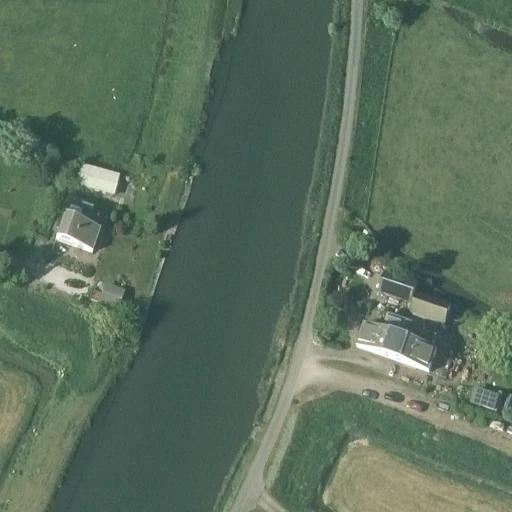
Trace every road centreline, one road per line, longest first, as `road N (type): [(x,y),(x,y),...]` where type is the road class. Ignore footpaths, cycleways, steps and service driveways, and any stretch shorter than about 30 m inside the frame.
road 1 (unclassified): [(236,511),(298,360),(317,279),(355,0)]
road 2 (track): [(511,447),(296,365)]
